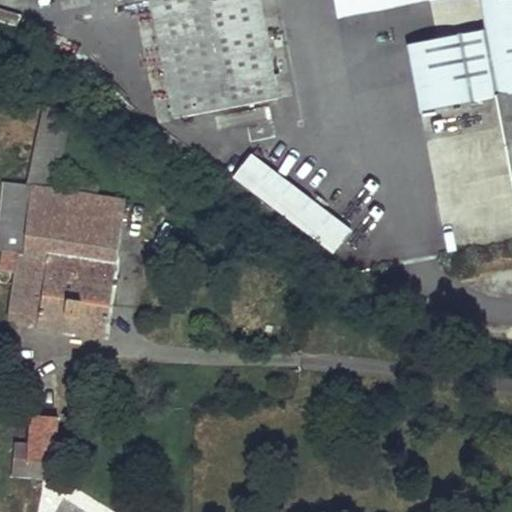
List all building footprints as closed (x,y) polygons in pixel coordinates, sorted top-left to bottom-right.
[(151,0),(174,117),(277,97),(258,0),(151,0)] [(337,0),(340,14),(413,0),(337,0)] [(406,44),(420,112),(493,98),(511,199),(511,198),(511,0),(480,0),(486,30),(406,44)] [(38,326),(104,336),(126,202),(139,204),(137,220),(150,222),(153,206),(180,212),(184,192),(130,184),(128,193),(119,192),(116,210),(99,207),(99,198),(73,193),(73,196),(58,192),(77,114),(50,107),(31,188),(9,185),(0,240),(0,249),(3,249),(0,271),(19,274),(12,320),(39,324),(38,326)] [(332,252),(352,227),(251,148),(232,174),(332,252)] [(16,474),(53,479),(58,417),(32,414),(31,437),(28,461),(17,460),(16,474)] [(17,460),(28,461),(31,437),(18,436),(17,460)]
